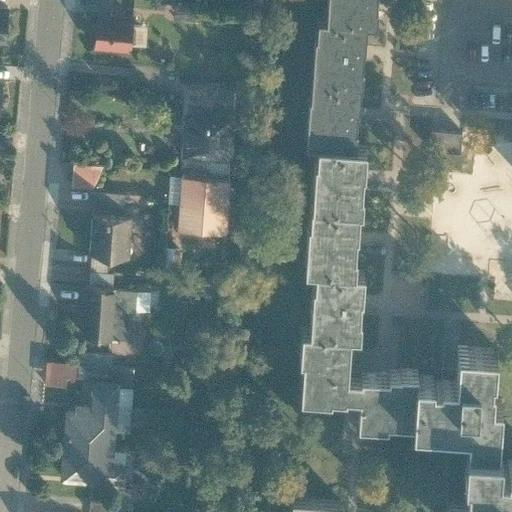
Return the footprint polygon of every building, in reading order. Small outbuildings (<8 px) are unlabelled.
[(372,17),(373,0),(326,0),(325,14),(317,13),(305,137),(315,138),(303,262),(311,262),(307,324),(299,323),(295,394),(359,396),(358,422),(386,423),(386,418),(410,419),(409,425),(464,428),(462,494),(444,492),(442,511),(511,511),(511,460),(505,460),(505,465),(500,465),(503,394),(499,394),(500,349),(453,347),(453,374),(414,372),(415,364),(395,363),(395,367),(385,366),(385,370),(358,369),(357,372),(345,372),(347,329),(354,330),(359,264),(349,264),(362,141),(350,141),(361,17),(372,17)] [(8,2),(0,1),(0,38),(6,39),(8,2)] [(134,15),(99,13),(97,45),(133,46),(134,15)] [(234,109),(186,106),(183,153),(231,156),(234,109)] [(70,181),(96,181),(96,158),(70,158),(70,181)] [(230,174),(184,172),(182,227),(228,229),(230,174)] [(125,190),(91,188),(90,201),(124,203),(125,190)] [(132,211),(94,209),(92,251),(130,253),(132,211)] [(87,281),(85,308),(112,310),(113,301),(135,302),(136,285),(114,283),(87,281)] [(85,308),(83,332),(84,331),(110,333),(133,335),(135,302),(113,301),(112,310),(85,308)] [(45,375),(74,376),(75,358),(46,356),(45,375)] [(115,449),(121,379),(94,377),(92,402),(77,400),(76,408),(67,407),(64,446),(115,449)] [(115,460),(115,449),(64,446),(61,478),(127,483),(128,461),(115,460)] [(131,502),(133,484),(120,483),(118,500),(131,502)] [(339,511),(340,502),(290,499),(288,511),(339,511)]
